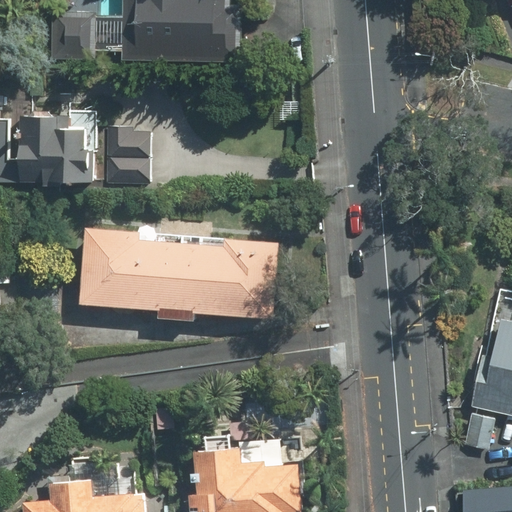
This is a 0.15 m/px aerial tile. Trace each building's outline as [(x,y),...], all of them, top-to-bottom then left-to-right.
[(120,0),(120,61),(241,61),(241,8),(230,8),(230,0),(120,0)] [(96,15),(50,14),(49,62),(95,63),(96,15)] [(70,115),(21,115),(21,181),(91,181),(91,128),(70,128),(70,115)] [(134,126),(108,126),(107,156),(150,157),(150,131),(134,130),(134,126)] [(150,184),(150,158),(107,158),(107,183),(150,184)] [(140,232),(85,228),(79,302),(274,318),(280,242),(226,238),(226,247),(139,240),(140,232)] [(511,294),(510,294),(505,317),(497,352),(482,349),(468,409),(477,411),(469,444),(491,449),(499,416),(511,418),(511,294)] [(208,478),(198,479),(199,492),(191,492),(193,511),(305,511),(300,462),(267,465),(266,458),(243,460),(241,447),(205,450),(208,478)] [(94,477),(52,481),(53,497),(26,499),(26,511),(145,511),(144,490),(95,493),(94,477)] [(511,511),(511,484),(463,490),(465,511),(511,511)]
